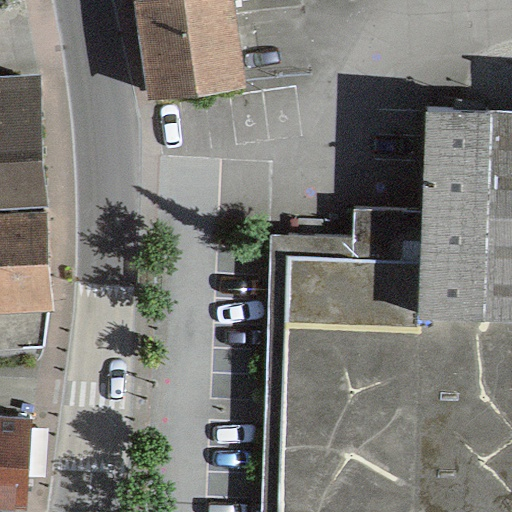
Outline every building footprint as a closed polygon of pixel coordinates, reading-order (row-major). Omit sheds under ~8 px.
[(228,0),(143,0),(146,20),(155,88),(238,79),(228,0)] [(0,112),(42,111),(41,78),(0,81),(0,112)] [(511,511),(511,106),(431,103),(426,206),(356,203),(355,234),(292,231),(282,511),(511,511)] [(0,112),(0,197),(43,196),(43,149),(42,111),(0,112)] [(0,342),(29,341),(28,299),(52,297),(50,256),(48,211),(0,213),(0,342)] [(0,482),(27,484),(32,415),(0,413),(0,482)] [(27,484),(0,482),(0,497),(26,500),(27,484)]
